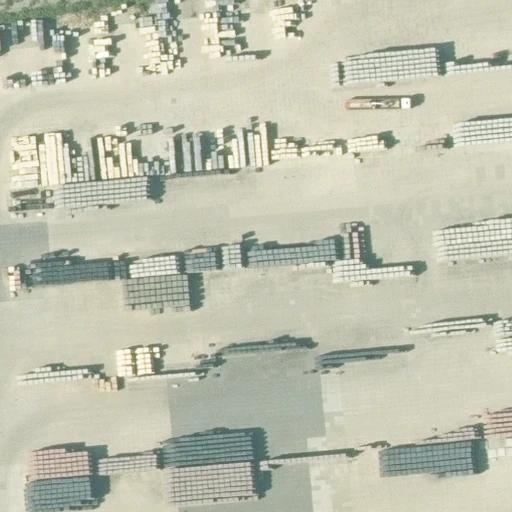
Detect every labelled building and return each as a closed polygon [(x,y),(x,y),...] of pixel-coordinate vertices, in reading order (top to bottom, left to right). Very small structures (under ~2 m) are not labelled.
[(358,71),(285,80),(290,120),(333,115),(329,86),(348,83),(351,104),(362,102),(365,127),(382,125),(376,79),(359,81),(358,71)] [(0,247),(38,241),(35,226),(67,220),(63,196),(74,194),(71,172),(0,184),(0,187),(6,220),(0,221),(0,247)] [(160,202),(163,192),(140,186),(138,196),(160,202)] [(274,268),(260,273),(280,324),(293,319),(274,268)] [(250,317),(236,273),(225,277),(239,321),(250,317)]
